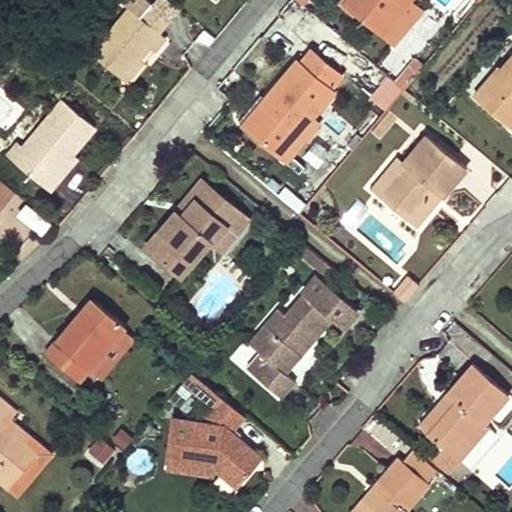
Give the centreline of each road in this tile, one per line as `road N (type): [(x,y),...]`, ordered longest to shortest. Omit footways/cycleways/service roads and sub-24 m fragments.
road 1 (residential): [(511,217),(248,511)]
road 2 (residential): [(258,0),(0,298)]
